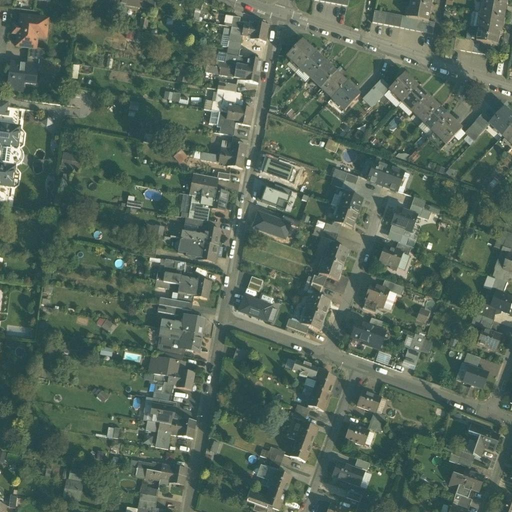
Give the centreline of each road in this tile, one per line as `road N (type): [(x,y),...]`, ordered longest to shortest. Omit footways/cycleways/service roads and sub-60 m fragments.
road 1 (residential): [(223,319),(279,14)]
road 2 (residential): [(511,89),(279,14)]
road 3 (residential): [(189,511),(223,319)]
road 4 (residential): [(328,355),(381,199)]
road 5 (residential): [(359,366),(308,511)]
road 6 (residential): [(359,366),(491,411)]
